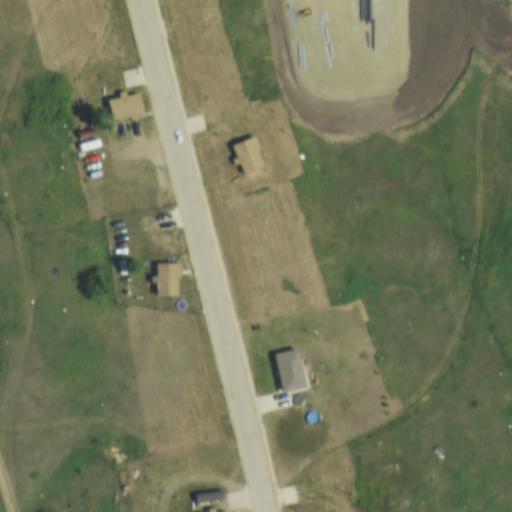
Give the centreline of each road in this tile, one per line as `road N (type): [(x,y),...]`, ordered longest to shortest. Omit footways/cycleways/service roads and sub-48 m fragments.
road 1 (residential): [(265,511),(135,0)]
road 2 (track): [(310,460),(406,424),(463,354),(478,312),(501,111),(511,83)]
road 3 (track): [(16,225),(32,332),(7,440),(20,511)]
road 4 (track): [(193,217),(125,232),(36,231),(16,225),(0,165)]
